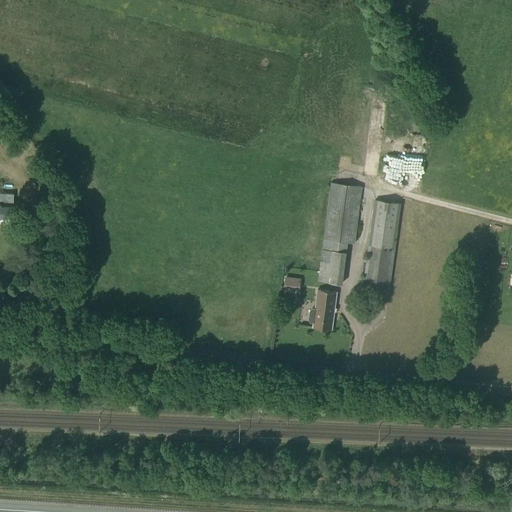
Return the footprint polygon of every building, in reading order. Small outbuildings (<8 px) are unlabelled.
[(331,183),(324,239),(318,281),(342,284),(347,242),(354,243),(361,187),(331,183)] [(12,217),(12,207),(0,206),(0,203),(2,202),(2,194),(0,193),(0,220),(0,216),(12,217)] [(389,290),(402,205),(376,201),(363,286),(389,290)] [(285,277),(284,287),(300,289),(301,279),(285,277)] [(331,330),(336,293),(317,291),(314,315),(311,315),(311,323),(313,323),(312,327),(331,330)]
